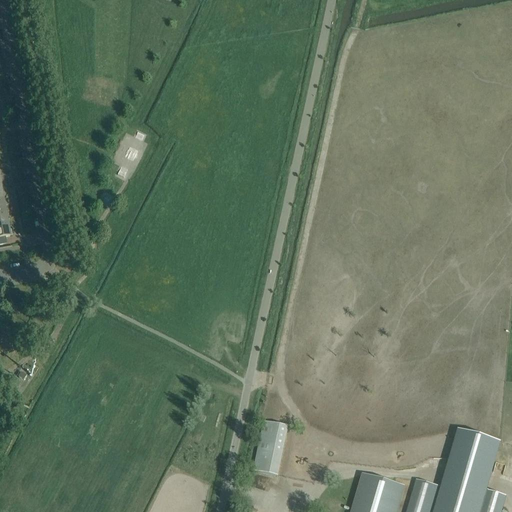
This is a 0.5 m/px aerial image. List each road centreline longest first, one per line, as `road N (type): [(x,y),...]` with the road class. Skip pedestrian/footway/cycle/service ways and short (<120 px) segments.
road 1 (unclassified): [(222,511),(332,0)]
road 2 (residential): [(43,264),(48,244),(0,0)]
